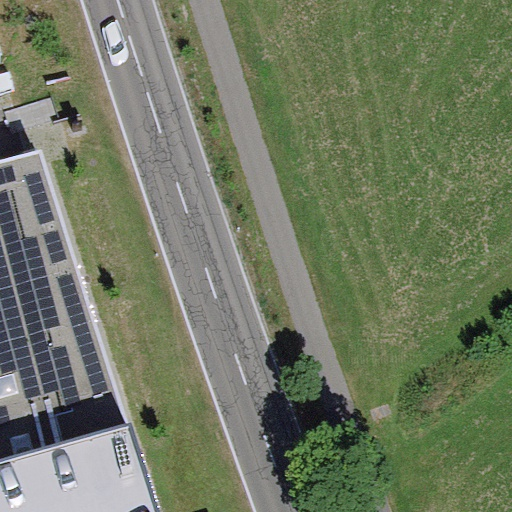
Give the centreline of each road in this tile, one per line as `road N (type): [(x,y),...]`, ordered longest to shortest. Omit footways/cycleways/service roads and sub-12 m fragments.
road 1 (primary): [(294,511),(114,0)]
road 2 (track): [(198,0),(266,226),(371,511)]
